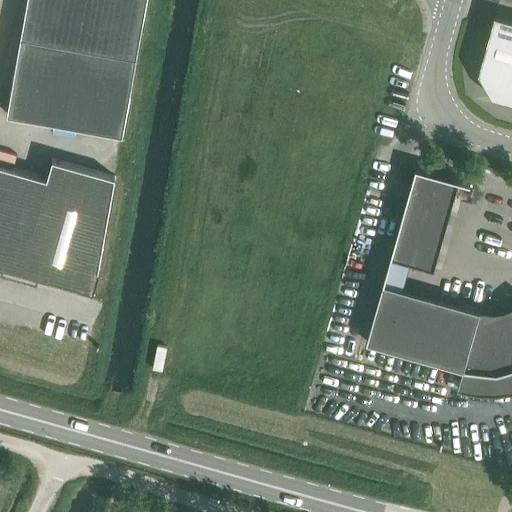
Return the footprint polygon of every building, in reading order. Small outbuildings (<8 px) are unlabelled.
[(123,134),(146,0),(27,0),(7,113),(123,134)] [(511,18),(495,14),(489,33),(479,72),(492,96),(511,102),(511,18)] [(52,158),(47,176),(31,232),(19,275),(34,279),(33,284),(37,285),(40,276),(94,291),(100,270),(99,270),(116,175),(52,158)] [(0,223),(31,232),(47,176),(0,163),(0,223)] [(407,261),(423,204),(450,211),(459,180),(470,184),(471,182),(415,166),(389,259),(391,259),(392,257),(407,261)] [(19,275),(31,232),(0,223),(0,264),(3,265),(0,274),(4,275),(5,271),(19,275)] [(511,306),(504,310),(494,311),(480,310),(480,309),(385,282),(385,280),(384,279),(366,341),(463,368),(458,388),(477,391),(497,392),(511,390),(511,306)]
